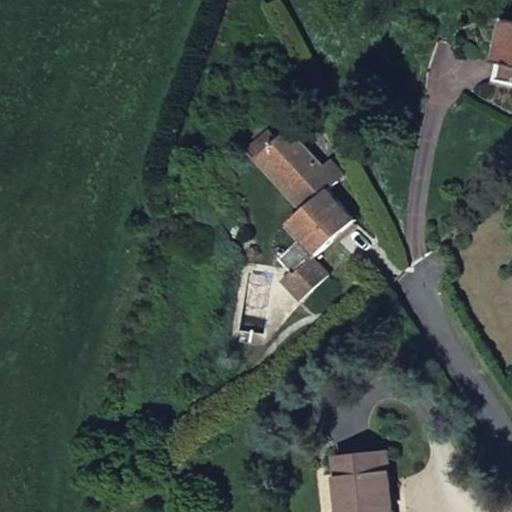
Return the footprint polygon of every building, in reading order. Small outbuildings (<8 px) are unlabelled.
[(511,19),(508,19),(503,42),(511,43),(511,54),(510,64),(507,78),(511,79),(511,19)] [(511,43),(503,42),(500,57),(499,62),(510,64),(511,54),(511,43)] [(291,129),(279,139),(261,157),(295,195),(301,190),(312,203),(304,212),(291,223),(304,238),(300,242),(281,260),(293,273),(311,294),(330,275),(314,257),(356,220),(330,189),(338,182),(325,167),(291,129)] [(279,139),(272,132),(250,153),(304,212),(312,203),(301,190),(295,195),(261,157),(279,139)] [(333,161),(325,167),(338,182),(345,175),(333,161)] [(304,238),(291,223),(287,226),(300,242),(304,238)] [(311,294),(293,273),(284,281),(302,302),(311,294)] [(394,511),(388,453),(338,458),(343,511),(394,511)]
